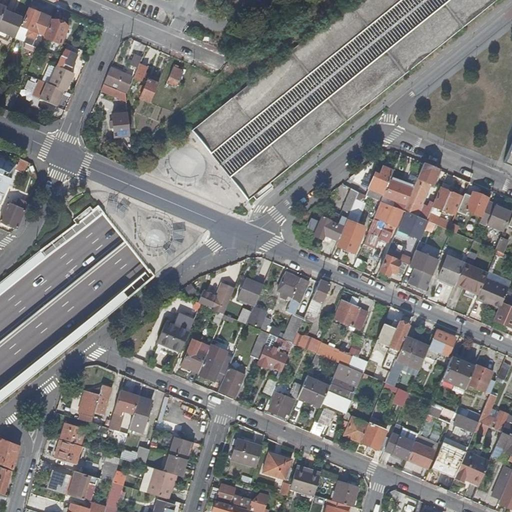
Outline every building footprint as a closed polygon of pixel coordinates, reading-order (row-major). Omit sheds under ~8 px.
[(26,10),(19,28),(27,31),(22,43),(36,49),(48,20),(26,10)] [(0,16),(0,35),(12,41),(17,27),(20,21),(2,13),(0,16)] [(50,22),(43,39),(59,46),(66,29),(50,22)] [(27,31),(19,28),(17,27),(12,41),(21,45),(22,43),(27,31)] [(54,70),(47,86),(45,85),(38,101),(55,108),(62,92),(64,93),(71,77),(67,75),(69,71),(70,72),(75,58),(62,53),(55,70),(54,70)] [(128,66),(134,68),(137,62),(139,57),(133,54),(128,66)] [(134,68),(131,77),(138,80),(140,77),(142,71),(144,65),(137,62),(134,68)] [(214,76),(191,66),(188,72),(199,77),(192,94),(214,76)] [(115,91),(124,94),(131,77),(109,67),(102,84),(109,86),(113,79),(119,82),(115,91)] [(172,68),(165,84),(175,88),(182,72),(172,68)] [(147,80),(150,74),(142,71),(140,77),(147,80)] [(188,72),(178,97),(185,100),(192,94),(199,77),(188,72)] [(148,102),(158,78),(150,74),(147,80),(143,89),(142,93),(139,98),(148,102)] [(38,101),(45,85),(37,81),(30,97),(38,101)] [(115,91),(102,85),(99,92),(124,103),(124,94),(115,91)] [(171,111),(185,100),(178,97),(171,111)] [(128,137),(126,115),(111,117),(113,139),(128,137)] [(511,139),(501,165),(511,169),(511,139)] [(17,163),(0,156),(0,202),(13,171),(17,163)] [(25,163),(18,160),(17,163),(13,171),(20,174),(25,163)] [(439,171),(422,164),(417,176),(412,188),(410,192),(404,206),(401,212),(402,212),(425,222),(426,223),(440,189),(433,185),(439,171)] [(365,197),(377,202),(380,196),(386,181),(390,172),(381,167),(377,176),(373,174),(369,182),(365,191),(363,196),(365,197)] [(403,185),(412,188),(417,176),(408,172),(403,185)] [(386,181),(380,196),(404,206),(410,192),(386,181)] [(440,189),(426,223),(435,226),(448,232),(450,225),(441,220),(444,211),(454,215),(455,213),(462,197),(447,191),(448,187),(442,184),(440,189)] [(331,238),(336,241),(345,220),(347,217),(357,193),(351,191),(337,224),(322,218),(313,237),(322,241),(324,235),(331,238)] [(363,196),(357,193),(347,217),(355,221),(365,197),(363,196)] [(462,197),(455,213),(464,217),(467,211),(480,216),(487,202),(488,199),(472,193),(470,198),(463,195),(462,197)] [(0,214),(0,221),(15,227),(24,206),(20,204),(20,206),(10,201),(9,205),(5,203),(0,214)] [(480,216),(478,223),(501,232),(510,212),(487,202),(480,216)] [(103,220),(100,207),(79,211),(82,225),(103,220)] [(398,216),(380,208),(375,218),(394,226),(398,216)] [(425,222),(402,212),(394,232),(417,241),(425,222)] [(306,229),(313,232),(317,222),(310,219),(306,229)] [(354,224),(345,220),(336,241),(334,246),(353,254),(359,242),(348,238),(354,224)] [(372,221),(369,229),(375,231),(378,224),(372,221)] [(435,226),(426,223),(423,231),(431,234),(435,226)] [(450,225),(448,232),(455,235),(458,227),(451,223),(450,225)] [(324,235),(322,241),(329,244),(331,238),(324,235)] [(478,244),(493,251),(496,245),(481,238),(478,244)] [(496,245),(493,251),(501,254),(506,242),(499,238),(496,245)] [(409,262),(412,255),(402,251),(404,247),(395,243),(390,256),(407,263),(409,264),(409,262)] [(390,256),(385,253),(377,271),(388,275),(390,270),(402,275),(407,263),(390,256)] [(462,266),(454,286),(477,295),(484,278),(485,275),(469,269),(474,257),(467,254),(462,266)] [(407,284),(424,291),(438,259),(431,257),(429,262),(412,255),(409,262),(415,265),(407,284)] [(436,278),(454,286),(462,266),(444,259),(436,278)] [(415,265),(409,262),(409,264),(401,282),(407,284),(415,265)] [(269,325),(265,334),(268,335),(274,337),(290,344),(294,336),(300,322),(300,321),(292,317),(307,282),(299,278),(297,282),(283,276),(277,291),(282,293),(279,299),(285,301),(287,295),(291,297),(283,316),(288,318),(282,333),(278,332),(279,329),(269,325)] [(477,295),(475,299),(498,308),(500,304),(506,287),(484,278),(477,295)] [(234,299),(252,307),(261,287),(242,279),(234,299)] [(202,307),(221,315),(233,286),(218,280),(213,293),(208,292),(202,307)] [(317,282),(305,310),(314,313),(315,314),(328,284),(318,280),(317,282)] [(367,312),(340,301),(333,318),(359,330),(367,312)] [(511,324),(511,308),(500,304),(498,308),(493,321),(511,328),(511,324)] [(266,314),(253,309),(246,323),(264,331),(269,320),(264,318),(266,314)] [(314,313),(305,310),(300,321),(300,322),(309,326),(314,313)] [(170,324),(187,331),(191,322),(174,315),(170,324)] [(231,319),(221,315),(219,319),(229,323),(231,319)] [(164,321),(155,342),(178,352),(187,331),(170,324),(164,321)] [(382,324),(361,374),(383,384),(387,376),(393,362),(386,359),(391,350),(397,352),(402,340),(408,327),(397,323),(394,329),(382,324)] [(263,346),(268,335),(265,334),(260,332),(249,358),(256,362),(263,346)] [(425,349),(422,357),(432,361),(436,352),(447,357),(454,339),(436,332),(429,349),(426,348),(425,349)] [(290,344),(314,354),(316,348),(317,346),(294,336),(290,344)] [(269,348),(263,346),(256,362),(270,367),(273,359),(280,362),(283,355),(285,356),(290,344),(274,337),(269,348)] [(397,352),(394,360),(405,365),(401,373),(413,378),(422,357),(425,349),(402,340),(397,352)] [(203,356),(204,354),(187,346),(179,366),(196,373),(203,356)] [(318,356),(337,364),(340,358),(316,348),(314,354),(318,356)] [(318,356),(314,354),(309,366),(314,368),(318,356)] [(196,373),(195,375),(212,382),(216,373),(223,376),(225,371),(230,358),(223,355),(220,363),(203,356),(196,373)] [(340,358),(337,364),(343,367),(346,361),(340,358)] [(448,358),(439,380),(463,390),(465,385),(472,368),(448,358)] [(328,385),(322,399),(346,409),(361,374),(343,367),(337,364),(328,385)] [(501,364),(493,383),(499,385),(507,366),(501,364)] [(267,399),(280,368),(274,366),(271,373),(269,372),(259,396),(267,399)] [(472,368),(465,385),(488,394),(493,383),(488,380),(491,373),(473,366),(472,368)] [(219,385),(216,391),(233,398),(242,376),(234,372),(233,374),(225,371),(223,376),(219,385)] [(216,373),(212,382),(219,385),(223,376),(216,373)] [(300,387),(296,397),(319,407),(322,399),(328,385),(305,376),(300,387)] [(387,376),(383,384),(389,386),(392,379),(387,376)] [(463,390),(439,380),(437,385),(461,395),(463,390)] [(296,397),(300,387),(293,384),(287,398),(275,393),(267,412),(283,418),(284,415),(288,417),(296,397)] [(389,386),(383,384),(382,388),(393,393),(388,404),(400,409),(406,393),(389,386)] [(96,398),(92,412),(101,415),(109,389),(100,386),(97,395),(96,398)] [(74,412),(78,413),(85,391),(81,390),(74,412)] [(78,413),(90,417),(92,412),(96,398),(97,395),(85,391),(78,413)] [(113,432),(125,436),(126,430),(128,426),(116,423),(119,412),(130,416),(136,398),(118,392),(109,422),(107,430),(113,432)] [(494,397),(488,394),(479,417),(476,422),(499,432),(502,424),(506,415),(497,411),(496,413),(493,419),(486,416),(489,410),(494,397)] [(128,426),(126,430),(140,434),(149,401),(136,397),(136,398),(130,416),(128,426)] [(429,403),(418,398),(415,405),(426,410),(426,409),(429,403)] [(431,398),(429,403),(439,407),(453,413),(455,408),(431,398)] [(439,407),(429,403),(426,409),(436,413),(439,407)] [(455,408),(453,413),(456,414),(476,422),(479,417),(456,407),(455,408)] [(489,410),(486,416),(493,419),(496,413),(489,410)] [(76,420),(88,424),(90,417),(78,413),(76,420)] [(349,422),(351,417),(344,413),(342,418),(349,422)] [(476,422),(456,414),(451,425),(471,434),(476,422)] [(109,422),(90,417),(88,424),(93,426),(107,430),(109,422)] [(344,437),(358,443),(367,423),(351,417),(349,422),(342,418),(336,431),(345,434),(344,437)] [(502,424),(499,432),(511,437),(511,419),(509,427),(502,424)] [(367,423),(358,443),(381,452),(382,451),(387,440),(382,438),(383,435),(376,432),(378,426),(367,422),(367,423)] [(387,440),(382,451),(405,460),(412,443),(397,436),(401,426),(394,423),(387,440)] [(311,424),(308,433),(314,436),(318,427),(311,424)] [(63,425),(58,441),(60,441),(79,447),(84,431),(63,425)] [(105,437),(107,430),(93,426),(91,432),(105,437)] [(107,430),(105,437),(111,438),(113,432),(107,430)] [(501,449),(511,453),(511,437),(499,432),(494,442),(503,446),(501,449)] [(188,443),(171,438),(161,472),(174,476),(179,478),(184,461),(183,461),(188,443)] [(253,467),(259,448),(234,440),(228,460),(253,467)] [(0,465),(11,469),(16,451),(14,446),(0,441),(0,465)] [(79,447),(60,441),(54,459),(75,466),(81,448),(79,447)] [(412,443),(405,460),(422,468),(429,450),(412,443)] [(120,452),(118,459),(142,466),(146,451),(137,448),(134,456),(120,452)] [(463,452),(451,480),(460,483),(462,480),(475,486),(486,462),(463,452)] [(266,454),(260,473),(283,480),(287,468),(289,461),(266,454)] [(97,479),(111,483),(116,467),(118,459),(104,455),(97,479)] [(116,467),(111,483),(121,486),(122,484),(130,487),(133,476),(124,473),(125,470),(116,467)] [(144,467),(137,491),(167,500),(174,476),(161,472),(144,467)] [(294,467),(293,470),(317,477),(318,474),(294,467)] [(509,471),(501,467),(489,495),(497,499),(509,471)] [(317,477),(293,470),(288,490),(311,497),(317,477)] [(94,478),(72,471),(70,478),(49,471),(44,489),(62,494),(65,495),(79,500),(84,482),(92,485),(94,478)] [(511,472),(509,471),(497,499),(495,504),(511,511),(511,472)] [(337,480),(330,502),(351,508),(357,486),(337,480)] [(278,493),(284,495),(288,483),(281,481),(278,493)] [(121,486),(111,483),(104,507),(114,510),(115,511),(122,486),(121,486)] [(260,511),(266,497),(257,493),(248,501),(231,495),(233,488),(221,484),(215,500),(228,504),(228,505),(230,506),(243,510),(249,511),(260,511)] [(392,491),(385,494),(385,497),(401,503),(404,496),(392,491)] [(171,511),(174,506),(156,500),(152,511),(171,511)] [(102,511),(104,507),(87,502),(85,509),(71,504),(68,511),(102,511)] [(242,511),(243,510),(230,506),(229,508),(214,503),(211,511),(242,511)]
